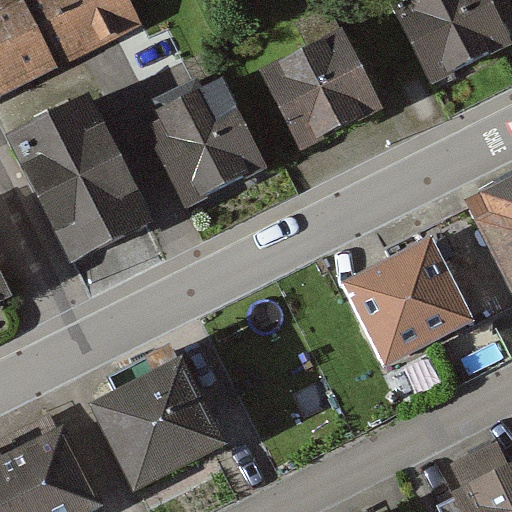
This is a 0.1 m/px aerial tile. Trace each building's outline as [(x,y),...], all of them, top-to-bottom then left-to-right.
[(0,0),(0,108),(146,36),(127,0),(0,0)] [(511,47),(511,44),(488,0),(436,0),(403,18),(438,86),(511,47)] [(381,115),(343,43),(264,85),(302,157),(381,115)] [(269,176),(225,90),(145,130),(189,217),(269,176)] [(150,230),(88,108),(11,147),(73,269),(150,230)] [(511,202),(475,222),(511,291),(511,202)] [(473,328),(433,251),(345,297),(385,374),(473,328)] [(0,304),(11,299),(0,276),(0,304)] [(226,450),(184,371),(101,415),(144,494),(226,450)] [(0,511),(101,511),(64,439),(0,471),(0,511)] [(511,511),(511,468),(451,498),(458,511),(511,511)]
